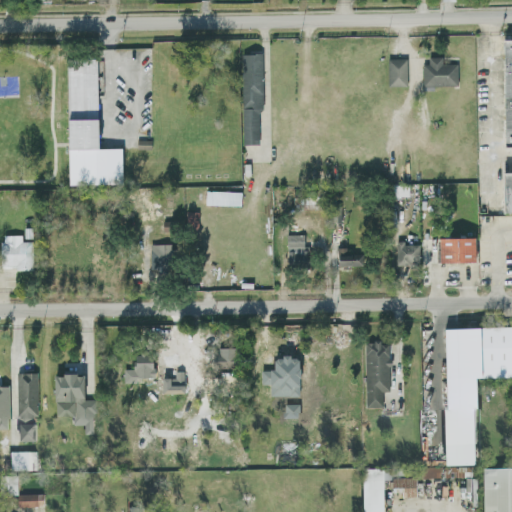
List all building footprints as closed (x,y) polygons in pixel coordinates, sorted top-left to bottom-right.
[(511,38),(503,39),(504,146),(511,145),(511,38)] [(240,53),(242,143),(262,143),(260,52),(240,53)] [(457,62),(441,63),(441,55),(427,56),(427,63),(422,63),(422,85),(457,85),(457,62)] [(65,58),(68,184),(122,183),(121,147),(98,147),(95,57),(65,58)] [(406,57),(386,58),(387,85),(407,85),(406,57)] [(503,212),(511,211),(511,171),(503,171),(503,212)] [(240,190),(205,189),(205,204),(240,204),(240,190)] [(185,227),(197,227),(197,211),(186,211),(185,227)] [(285,234),(286,263),(306,263),(305,245),(303,245),(303,233),(285,234)] [(32,269),(32,240),(21,240),(21,234),(1,234),(1,265),(15,265),(15,269),(32,269)] [(438,261),(474,261),(474,236),(438,237),(438,261)] [(395,264),(418,265),(418,242),(396,241),(395,264)] [(170,243),(149,243),(149,271),(170,271),(170,243)] [(362,264),(362,252),(346,253),(346,246),(336,246),(337,265),(362,264)] [(511,325),(444,328),(448,467),(478,466),(475,377),(511,376),(511,325)] [(364,406),(382,406),(381,390),(389,390),(389,340),(364,341),(364,406)] [(237,347),(217,346),(216,367),(236,367),(237,347)] [(154,353),(134,352),(133,368),(123,367),(123,379),(153,380),(154,353)] [(161,392),(183,392),(183,370),(174,370),(174,376),(161,377),(161,392)] [(17,372),(18,442),(37,442),(36,371),(17,372)] [(54,401),(73,400),(74,426),(84,426),(84,436),(95,436),(94,398),(84,398),(83,373),(53,374),(54,401)] [(0,430),(9,430),(8,383),(0,383),(0,430)] [(29,453),(12,453),(12,471),(29,470),(29,453)] [(484,511),(511,511),(511,468),(484,469),(484,511)] [(364,511),(385,511),(385,481),(394,481),(394,497),(418,496),(417,478),(411,478),(411,469),(364,470),(364,511)] [(425,479),(443,479),(443,470),(425,470),(425,479)] [(19,495),(19,509),(45,508),(44,495),(19,495)]
